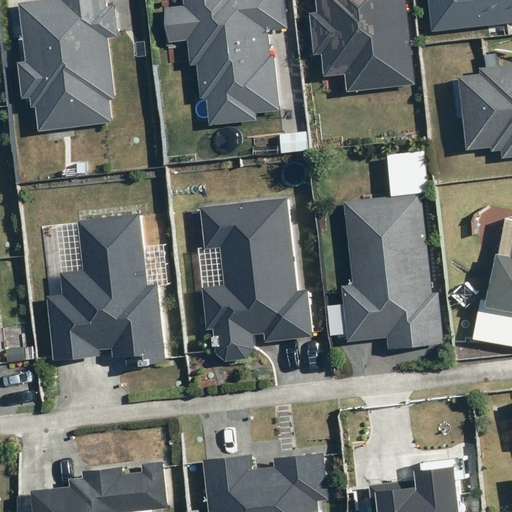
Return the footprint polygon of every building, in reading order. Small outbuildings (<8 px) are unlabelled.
[(39,107),(42,131),(117,123),(115,100),(119,100),(112,38),(123,37),(119,5),(111,6),(110,0),(48,0),(24,3),(30,60),(23,61),(27,99),(34,98),(35,107),(39,107)] [(210,98),(213,124),(262,119),(261,112),(285,110),(276,30),(293,28),(289,0),(187,0),(188,5),(169,7),(173,42),(192,40),(194,65),(201,64),(205,99),(210,98)] [(350,92),(419,84),(410,0),(319,0),(321,11),(313,12),(318,55),(326,54),(328,76),(348,74),(350,92)] [(427,0),(431,32),(506,23),(503,0),(427,0)] [(511,0),(503,0),(506,23),(511,22),(511,0)] [(461,75),(469,149),(494,146),(494,151),(505,150),(506,157),(511,156),(511,63),(482,67),(483,73),(461,75)] [(426,192),(347,201),(356,283),(346,284),(352,340),(391,336),(393,348),(448,342),(442,292),(437,293),(426,192)] [(271,341),(317,336),(312,288),(303,289),(292,196),(206,205),(211,247),(226,246),(230,284),(207,286),(212,329),(218,328),(221,351),(231,360),(251,358),(260,348),(258,334),(270,332),(271,341)] [(68,292),(51,294),(58,360),(105,355),(104,350),(116,348),(117,356),(131,354),(132,365),(170,361),(162,283),(153,284),(145,213),(85,220),(90,269),(65,271),(68,292)] [(511,217),(511,218),(498,302),(485,300),(479,338),(511,343),(511,217)] [(205,458),(210,511),(321,511),(320,499),(331,498),(327,452),(277,457),(278,466),(256,468),(255,453),(205,458)] [(33,489),(35,511),(120,511),(170,507),(166,463),(146,464),(147,471),(125,473),(125,467),(86,470),(87,476),(73,478),(73,485),(33,489)] [(371,485),(373,511),(465,511),(461,464),(419,469),(421,480),(371,485)]
